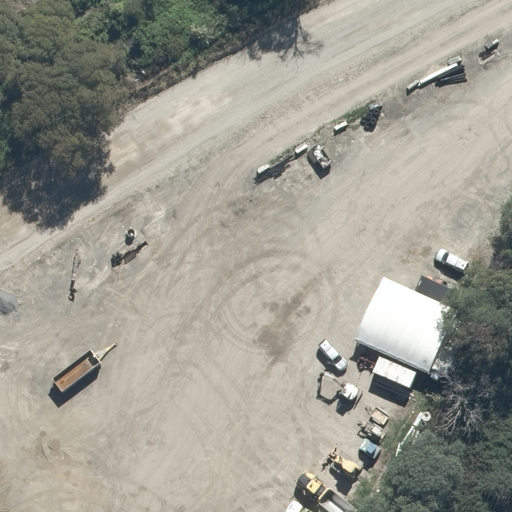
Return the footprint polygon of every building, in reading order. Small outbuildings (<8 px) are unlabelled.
[(394,0),(363,0),(358,7),(376,22),(394,0)] [(300,39),(274,61),(291,81),(317,59),(300,39)] [(442,70),(430,57),(384,104),(396,116),(442,70)] [(274,90),(265,99),(226,58),(178,104),(208,135),(199,144),(266,213),(332,150),(274,90)] [(438,121),(429,112),(470,70),(458,59),(404,116),(415,127),(404,138),(438,171),(466,142),(454,131),(444,141),(431,128),(438,121)] [(333,83),(313,102),(336,127),(356,108),(333,83)] [(365,123),(354,135),(376,155),(387,142),(365,123)] [(217,226),(204,236),(214,248),(225,239),(235,251),(249,239),(220,205),(208,215),(217,226)] [(117,207),(75,235),(88,255),(131,226),(117,207)] [(351,265),(295,209),(284,221),(339,277),(351,265)] [(410,251),(389,235),(376,253),(397,268),(410,251)] [(13,291),(0,302),(0,317),(4,323),(25,304),(13,291)] [(49,334),(33,348),(61,379),(76,366),(49,334)] [(231,372),(200,341),(190,352),(221,383),(231,372)] [(215,390),(186,360),(175,371),(203,401),(215,390)] [(391,392),(379,383),(361,409),(373,417),(391,392)] [(345,458),(331,448),(306,484),(320,494),(345,458)]
